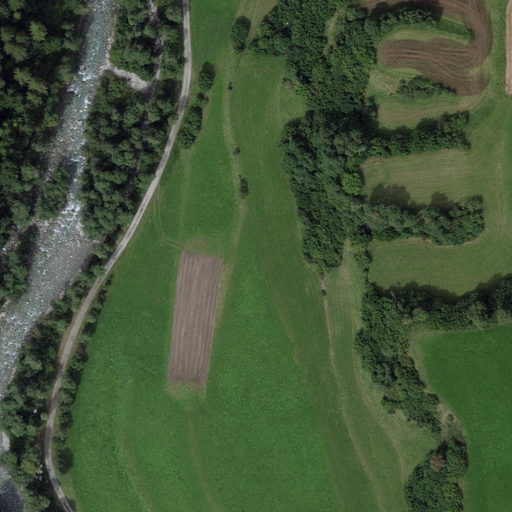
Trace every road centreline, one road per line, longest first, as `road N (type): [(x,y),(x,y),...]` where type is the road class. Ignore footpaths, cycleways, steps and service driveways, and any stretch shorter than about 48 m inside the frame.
road 1 (track): [(69,511),(48,459),(49,421),(68,340),(159,175),(187,67),(184,0)]
road 2 (track): [(52,0),(55,47),(35,118)]
